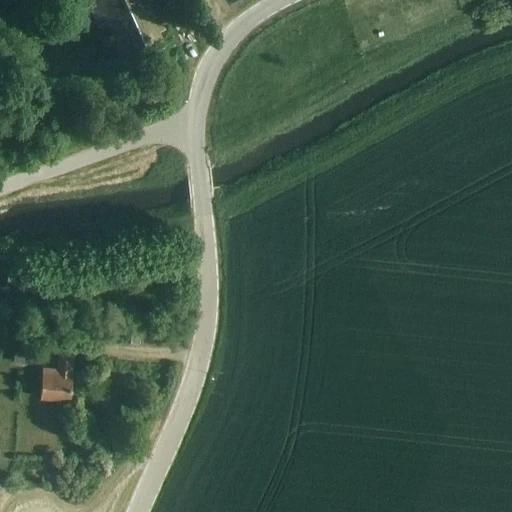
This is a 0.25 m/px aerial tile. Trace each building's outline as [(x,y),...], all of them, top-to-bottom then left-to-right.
[(110,65),(134,54),(137,61),(167,45),(153,19),(159,16),(151,0),(89,0),(112,40),(101,46),(110,65)] [(163,64),(137,77),(151,106),(177,93),(163,64)] [(139,342),(140,332),(131,331),(130,342),(139,342)] [(14,352),(13,363),(24,364),(25,353),(14,352)] [(69,398),(72,354),(55,353),(54,367),(40,366),(38,395),(69,398)]
